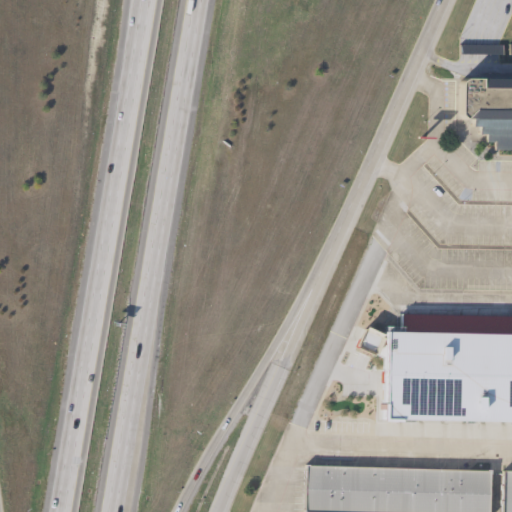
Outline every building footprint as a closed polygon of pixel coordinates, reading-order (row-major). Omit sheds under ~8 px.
[(498,45),(498,53),(457,53),(457,45),(498,45)] [(511,78),(511,149),(491,149),(491,142),(483,142),(483,134),(476,134),(476,127),(468,127),(468,117),(456,117),(456,78),(511,78)] [(511,420),(380,417),(382,332),(476,335),(475,346),(511,347),(511,420)] [(486,469),(485,511),(302,511),(303,465),(486,469)] [(511,511),(498,511),(499,471),(511,470),(511,511)]
